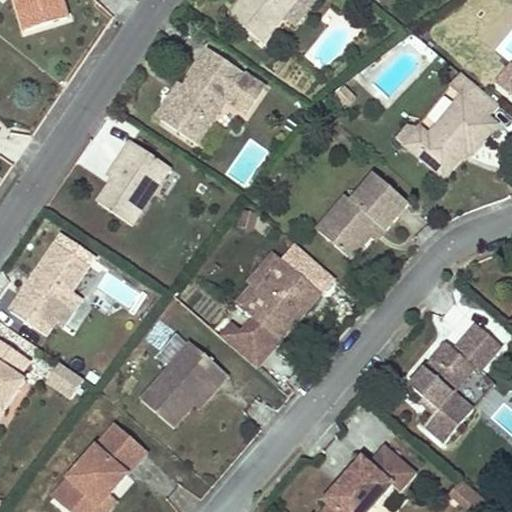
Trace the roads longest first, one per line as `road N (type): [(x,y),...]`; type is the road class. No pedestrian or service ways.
road 1 (residential): [(511,223),(445,254),(221,511)]
road 2 (residential): [(159,0),(0,231)]
